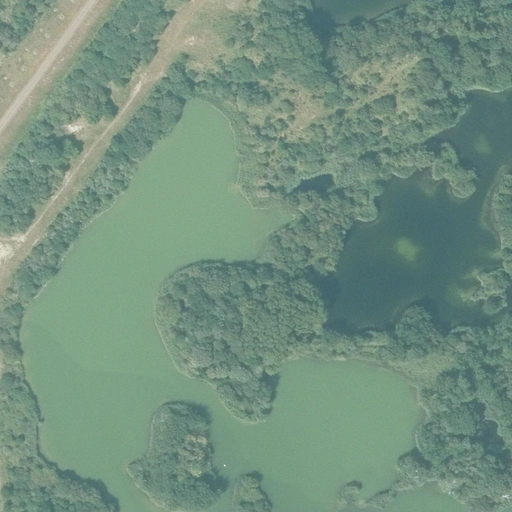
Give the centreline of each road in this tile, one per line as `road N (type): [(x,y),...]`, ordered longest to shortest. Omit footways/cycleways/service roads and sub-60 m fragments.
road 1 (track): [(156,69),(228,78),(242,89),(260,131),(283,136),(264,169),(314,217),(314,241),(293,271),(299,310),(311,325),(345,339),(511,340)]
road 2 (track): [(0,278),(205,0)]
road 3 (track): [(0,128),(96,0)]
